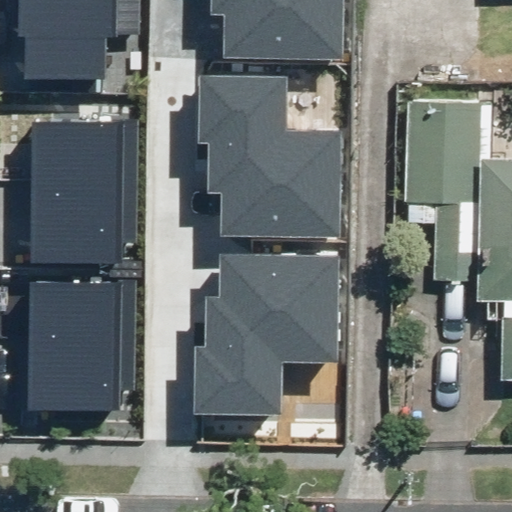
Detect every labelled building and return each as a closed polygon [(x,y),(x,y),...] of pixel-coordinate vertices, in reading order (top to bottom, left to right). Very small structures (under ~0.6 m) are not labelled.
[(36,0),(0,0),(0,36),(36,38),(36,0)] [(311,0),(182,0),(179,80),(308,85),(311,0)] [(502,301),(500,379),(511,378),(511,157),(492,157),(493,101),(407,100),(405,223),(434,223),(433,279),(476,280),(475,301),(502,301)] [(0,217),(17,218),(15,332),(41,333),(41,363),(106,364),(107,334),(125,334),(128,106),(40,104),(40,111),(0,110),(0,217)] [(318,163),(161,158),(159,230),(205,231),(202,333),(315,336),(318,163)]
